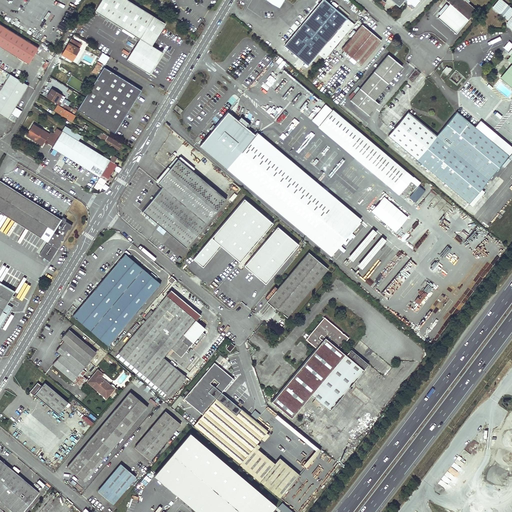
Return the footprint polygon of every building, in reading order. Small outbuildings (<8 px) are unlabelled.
[(166,23),(129,0),(101,0),(95,11),(139,38),(126,60),(149,74),(159,58),(157,49),(151,46),(166,23)] [(347,20),(323,0),(321,0),(321,1),(284,46),(307,66),(347,20)] [(388,0),(397,8),(404,1),(406,2),(406,7),(410,11),(419,0),(388,0)] [(444,0),(468,20),(476,11),(467,3),(469,1),(468,0),(444,0)] [(511,10),(499,0),(493,7),(502,14),(507,9),(511,13),(511,10)] [(511,13),(507,9),(502,14),(509,20),(511,16),(511,13)] [(0,24),(0,47),(28,64),(38,48),(0,24)] [(381,41),(361,25),(341,49),(360,66),(381,41)] [(82,44),(71,38),(62,54),(73,60),(82,44)] [(511,39),(510,42),(508,41),(499,51),(503,55),(511,44),(511,39)] [(397,71),(383,60),(349,100),(350,101),(369,117),(378,105),(374,101),(397,71)] [(101,66),(97,64),(92,71),(97,74),(101,66)] [(141,90),(103,67),(77,110),(114,133),(127,112),(127,110),(132,102),(134,101),(141,90)] [(28,86),(0,68),(0,113),(8,119),(28,86)] [(60,94),(51,89),(46,97),(59,105),(61,102),(59,101),(57,100),(60,94)] [(296,107),(310,119),(323,105),(306,89),(301,95),(308,101),(306,104),(303,102),(300,106),(299,105),(296,107)] [(74,115),(58,105),(55,110),(71,120),(74,115)] [(16,107),(12,113),(18,117),(22,110),(16,107)] [(319,124),(407,197),(419,182),(331,109),(319,124)] [(226,169),(254,135),(244,127),(245,125),(247,127),(249,125),(239,117),(236,121),(226,112),(213,127),(211,125),(208,129),(210,131),(198,146),(226,169)] [(492,141),(457,112),(437,135),(409,112),(389,136),(469,203),(509,155),(492,141)] [(48,135),(30,124),(24,133),(40,143),(42,139),(43,138),(45,139),(44,140),(51,145),(54,139),(48,135)] [(64,125),(61,129),(76,139),(80,134),(64,125)] [(76,139),(61,129),(56,136),(54,139),(51,145),(50,145),(105,180),(116,164),(113,162),(116,157),(112,154),(109,160),(76,139)] [(121,145),(104,134),(103,136),(104,136),(103,139),(105,141),(110,144),(109,147),(114,150),(115,148),(118,150),(121,145)] [(511,146),(497,134),(492,141),(509,155),(511,151),(511,146)] [(357,221),(254,135),(226,169),(329,255),(357,221)] [(154,184),(176,158),(174,157),(153,183),(154,184)] [(224,199),(176,158),(154,184),(159,188),(139,211),(183,247),(224,199)] [(100,191),(106,181),(99,177),(93,187),(100,191)] [(49,260),(60,243),(59,242),(60,241),(61,241),(63,238),(62,237),(67,229),(69,229),(71,225),(64,221),(65,220),(61,218),(60,219),(59,221),(10,190),(11,189),(0,182),(0,215),(1,216),(2,215),(3,213),(47,241),(46,242),(39,254),(49,260)] [(10,190),(59,221),(60,219),(11,189),(10,190)] [(272,223),(243,198),(193,258),(202,267),(215,251),(220,246),(225,250),(239,262),(272,223)] [(46,242),(47,241),(3,213),(2,215),(46,242)] [(298,244),(272,223),(239,262),(265,284),(298,244)] [(352,261),(376,231),(366,223),(343,253),(352,261)] [(378,233),(354,261),(361,267),(385,239),(378,233)] [(73,315),(108,345),(161,283),(125,253),(73,315)] [(326,270),(308,254),(269,301),(287,317),(326,270)] [(482,269),(488,272),(492,265),(485,262),(482,269)] [(0,312),(1,311),(13,292),(0,284),(0,312)] [(390,297),(394,291),(388,287),(384,293),(390,297)] [(454,313),(465,300),(472,292),(468,288),(450,310),(454,313)] [(204,328),(196,320),(200,315),(170,290),(165,295),(166,295),(152,312),(150,310),(144,318),(145,319),(144,321),(142,319),(140,322),(142,324),(117,353),(118,353),(168,396),(185,376),(163,357),(170,349),(180,357),(204,328)] [(271,401),(291,418),(310,395),(329,411),(363,370),(345,355),(338,349),(348,338),(323,317),(305,340),(315,348),(271,401)] [(52,364),(79,386),(86,378),(82,375),(86,371),(82,368),(96,351),(69,327),(61,336),(64,339),(56,349),(61,353),(52,364)] [(225,349),(229,352),(234,346),(230,343),(225,349)] [(345,355),(363,370),(368,364),(350,349),(345,355)] [(168,396),(118,353),(115,357),(165,399),(168,396)] [(214,362),(183,398),(189,403),(191,401),(197,407),(195,409),(202,414),(216,398),(215,397),(216,395),(218,397),(221,394),(220,393),(221,392),(232,378),(226,373),(225,372),(214,362)] [(98,391),(106,397),(114,388),(100,376),(103,373),(98,369),(88,379),(100,389),(98,391)] [(87,381),(98,391),(100,389),(88,379),(87,381)] [(34,394),(58,413),(67,401),(43,381),(41,385),(37,381),(29,391),(34,395),(34,394)] [(66,467),(84,482),(147,406),(129,391),(66,467)] [(217,399),(229,409),(234,403),(222,393),(221,394),(218,397),(217,399)] [(234,403),(229,409),(230,410),(235,415),(240,409),(235,404),(235,405),(234,403)] [(134,447),(149,460),(180,423),(165,411),(134,447)] [(153,475),(196,511),(270,511),(276,505),(189,432),(153,475)] [(0,499),(14,511),(23,511),(41,493),(0,457),(0,499)] [(97,490),(112,503),(135,476),(120,463),(97,490)] [(293,511),(282,502),(277,508),(281,511),(293,511)]
